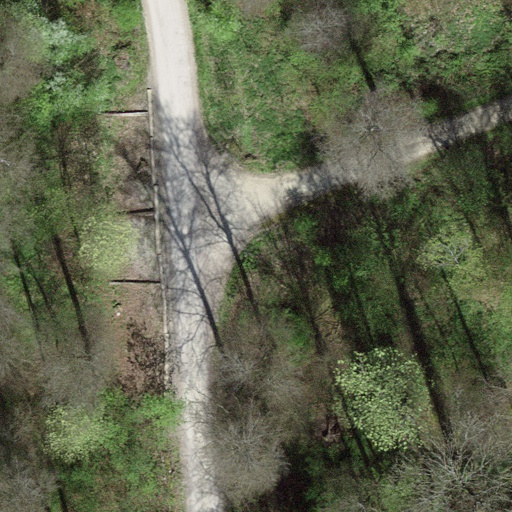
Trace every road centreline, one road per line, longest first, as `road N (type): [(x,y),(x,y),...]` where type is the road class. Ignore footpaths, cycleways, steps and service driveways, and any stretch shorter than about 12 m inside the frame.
road 1 (track): [(163,0),(193,224),(202,511)]
road 2 (track): [(193,224),(379,168),(511,115)]
